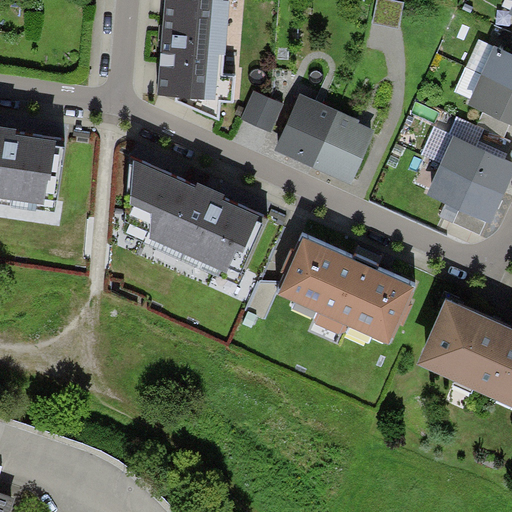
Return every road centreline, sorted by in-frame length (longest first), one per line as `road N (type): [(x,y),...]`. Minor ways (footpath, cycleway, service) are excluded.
road 1 (residential): [(113,102),(445,254),(478,263),(511,237)]
road 2 (track): [(0,349),(54,342),(97,286)]
